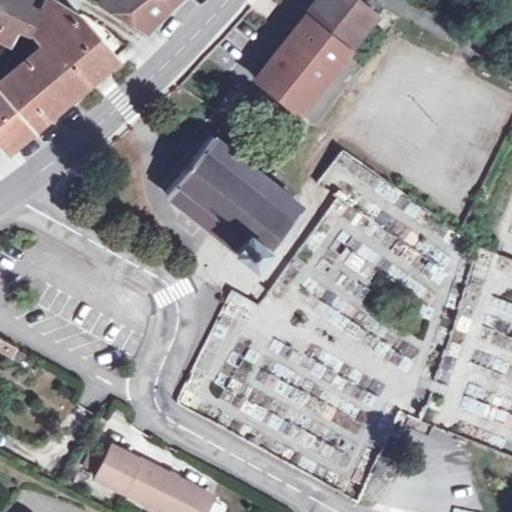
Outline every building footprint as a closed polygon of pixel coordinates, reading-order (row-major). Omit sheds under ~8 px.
[(0,0),(0,9),(16,17),(21,9),(25,0),(0,0)] [(142,29),(171,0),(104,0),(101,3),(142,29)] [(356,0),(316,0),(255,78),(297,112),(375,14),(356,0)] [(49,42),(0,84),(0,93),(31,130),(113,58),(77,17),(75,18),(66,9),(55,2),(41,9),(38,14),(21,9),(16,17),(0,9),(0,38),(8,43),(15,28),(49,42)] [(164,47),(125,87),(134,95),(172,55),(164,47)] [(0,144),(5,151),(31,130),(0,93),(0,144)] [(220,133),(169,196),(238,253),(237,254),(258,270),(275,246),(274,244),(308,203),(288,188),(292,183),(278,172),(275,176),(220,133)] [(335,157),(323,178),(336,186),(348,164),(335,157)] [(16,349),(0,339),(0,352),(11,358),(16,349)] [(25,354),(16,349),(11,358),(20,363),(25,354)] [(87,464),(99,470),(110,449),(98,443),(87,464)] [(99,470),(95,478),(159,511),(204,511),(213,496),(113,444),(110,449),(99,470)] [(221,511),(226,502),(216,498),(209,511),(221,511)]
